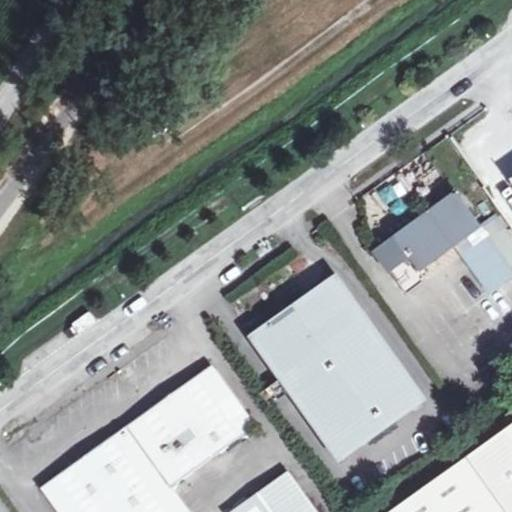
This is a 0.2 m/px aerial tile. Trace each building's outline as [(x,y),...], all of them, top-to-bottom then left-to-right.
[(511,170),(499,180),(511,198),(511,170)] [(446,244),(470,227),(445,192),(366,248),(399,296),(419,282),(410,270),(446,244)] [(446,244),(455,256),(479,239),(470,227),(446,244)] [(511,284),(479,239),(455,256),(490,306),(511,291),(511,284)] [(240,338),(330,461),(412,403),(323,279),(240,338)] [(204,369),(34,488),(50,511),(183,511),(170,490),(249,432),(204,369)] [(511,511),(511,426),(392,511),(511,511)] [(307,511),(280,473),(225,511),(307,511)]
